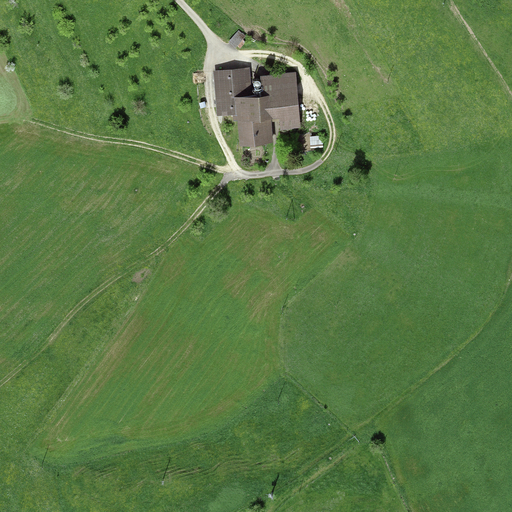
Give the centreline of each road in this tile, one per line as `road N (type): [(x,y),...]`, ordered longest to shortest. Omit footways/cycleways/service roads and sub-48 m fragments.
road 1 (track): [(179,0),(222,51),(301,69),(331,121),(332,147),(312,168),(234,173)]
road 2 (track): [(0,387),(97,292),(168,246),(234,173)]
road 3 (track): [(0,118),(234,173)]
road 4 (track): [(222,51),(213,63),(212,108),(234,173)]
